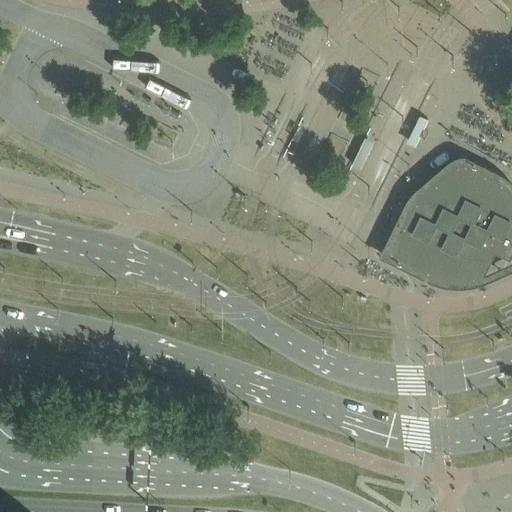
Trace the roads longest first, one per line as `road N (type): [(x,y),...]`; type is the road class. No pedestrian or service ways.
road 1 (tertiary): [(511,364),(451,381),(364,379),(183,280),(0,228)]
road 2 (tertiary): [(0,317),(195,366),(390,432),(435,439),(511,424)]
road 3 (secondary): [(351,511),(273,486),(41,465),(0,452)]
